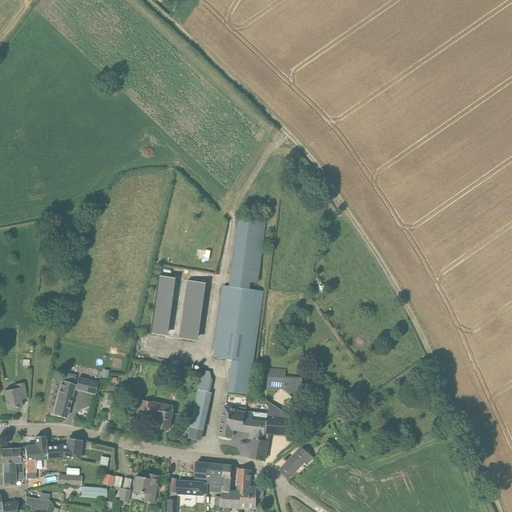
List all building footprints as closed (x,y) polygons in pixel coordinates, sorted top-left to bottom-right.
[(263,292),(249,290),(250,283),(257,284),(266,224),(238,220),(229,287),(223,286),(213,358),(233,360),(229,393),(248,396),(263,292)] [(208,261),(209,251),(199,251),(199,260),(208,261)] [(57,255),(53,263),(59,266),(63,258),(57,255)] [(168,337),(176,279),(159,276),(152,334),(168,337)] [(328,293),(318,280),(315,276),(312,279),(314,283),(310,286),(313,290),(308,294),(315,302),(328,293)] [(198,342),(206,283),(187,281),(179,339),(198,342)] [(201,437),(212,380),(211,380),(210,372),(201,370),(197,390),(190,420),(188,432),(188,439),(200,441),(201,437)] [(65,419),(73,392),(73,391),(74,385),(76,378),(64,374),(62,381),(52,415),(65,419)] [(267,375),(266,391),(278,391),(281,390),(288,395),(302,396),(304,378),(286,377),(267,375)] [(95,395),(98,383),(78,378),(75,390),(95,395)] [(13,385),(14,389),(4,391),(8,410),(21,407),(20,400),(26,399),(24,389),(23,383),(13,385)] [(172,408),(144,402),(139,401),(137,414),(147,417),(148,413),(160,415),(157,429),(167,431),(169,421),(172,408)] [(241,431),(245,409),(236,407),(236,409),(225,407),(221,426),(219,435),(231,438),(233,430),(241,431)] [(290,435),(292,418),(282,417),(283,412),(275,407),(273,410),(272,415),(268,415),(267,415),(263,442),(253,440),(253,443),(250,459),(263,461),(267,442),(268,442),(269,434),(275,434),(276,430),(279,433),(283,431),(283,435),(290,435)] [(263,442),(267,415),(246,411),(246,409),(245,409),(241,431),(250,433),(249,436),(254,437),(253,440),(263,442)] [(349,418),(345,413),(340,417),(339,418),(343,423),(344,422),(349,418)] [(326,432),(312,440),(316,446),(330,438),(326,432)] [(25,447),(26,469),(26,479),(36,479),(36,460),(46,460),(45,448),(46,448),(44,437),(35,438),(36,446),(25,447)] [(78,459),(80,451),(81,441),(67,439),(66,447),(62,446),(46,448),(45,448),(46,460),(48,460),(48,459),(58,459),(78,459)] [(23,469),(26,469),(25,447),(19,447),(19,450),(0,451),(1,464),(2,463),(2,464),(23,463),(23,469)] [(295,472),(304,462),(308,465),(313,459),(300,448),(285,464),(279,472),(288,479),(295,472)] [(107,468),(109,460),(101,458),(99,466),(107,468)] [(2,464),(3,486),(15,485),(14,480),(23,480),(23,469),(23,463),(2,464)] [(206,484),(208,464),(196,463),(194,483),(177,482),(177,492),(177,494),(197,495),(206,495),(207,484),(206,484)] [(222,478),(223,466),(208,464),(206,484),(207,484),(223,486),(224,478),(222,478)] [(236,488),(236,491),(229,491),(230,478),(231,467),(223,466),(222,478),(224,478),(223,486),(222,497),(221,507),(221,508),(223,508),(223,511),(229,511),(230,508),(241,508),(241,489),(238,488),(236,488)] [(238,468),(238,470),(236,488),(238,488),(241,489),(241,508),(255,509),(255,499),(262,499),(262,488),(249,488),(250,471),(240,470),(240,468),(238,468)] [(153,503),(156,486),(158,476),(144,474),(144,478),(135,477),(134,487),(133,492),(144,494),(143,501),(153,503)] [(58,475),(57,486),(81,488),(81,477),(58,475)] [(113,487),(115,477),(104,475),(102,485),(113,487)] [(120,489),(122,479),(115,477),(113,488),(120,489)] [(82,487),(81,497),(106,499),(107,489),(82,487)] [(129,502),(131,491),(122,489),(119,501),(129,502)] [(221,507),(222,497),(215,496),(214,506),(221,507)] [(25,505),(42,511),(57,511),(58,510),(48,506),(50,502),(26,497),(25,505)] [(0,505),(0,498),(0,509),(1,509),(1,511),(16,511),(17,505),(13,503),(0,505)] [(168,500),(167,511),(177,511),(178,501),(168,500)]
